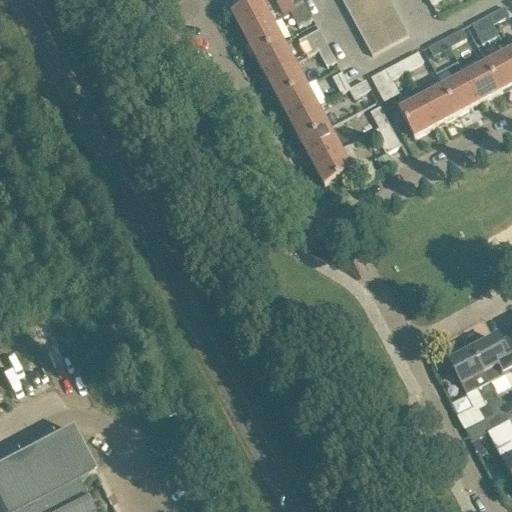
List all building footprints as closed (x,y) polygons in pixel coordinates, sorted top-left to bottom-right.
[(302,0),(290,0),(296,11),(305,6),(302,0)] [(355,0),(349,4),(355,15),(373,5),(370,0),(355,0)] [(382,0),(373,5),(379,16),(397,6),(394,0),(382,0)] [(233,16),(244,38),(273,23),(261,1),(233,16)] [(355,15),(361,25),(379,16),(373,5),(355,15)] [(305,6),(296,11),(291,14),(299,29),(314,21),(305,6)] [(379,16),(385,26),(403,16),(397,6),(379,16)] [(506,10),(489,18),(494,27),(510,19),(506,10)] [(361,25),(367,36),(385,26),(379,16),(361,25)] [(385,26),(390,36),(409,26),(403,16),(385,26)] [(489,18),(472,27),(483,47),(500,39),(489,18)] [(244,38),(256,59),(284,44),(273,23),(244,38)] [(367,36),(372,46),(390,36),(385,26),(367,36)] [(409,26),(390,36),(396,46),(414,36),(409,26)] [(466,31),(449,40),(454,49),(471,41),(466,31)] [(309,60),(321,54),(328,49),(319,32),(299,43),(309,60)] [(390,36),(372,46),(378,56),(396,46),(390,36)] [(454,49),(449,40),(432,48),(437,58),(454,49)] [(256,59),(267,81),(296,66),(284,44),(256,59)] [(328,49),(321,54),(329,68),(337,64),(328,49)] [(511,61),(509,55),(487,67),(502,95),(511,89),(511,61)] [(419,56),(399,66),(404,76),(424,65),(419,56)] [(480,107),(502,95),(482,58),(477,57),(472,60),(470,65),(460,69),(480,107)] [(267,81),(279,103),(307,88),(296,66),(267,81)] [(399,66),(372,81),(384,104),(400,96),(392,82),(404,76),(399,66)] [(459,118),(480,107),(460,69),(451,75),(455,84),(444,90),(459,118)] [(343,75),(333,80),(342,97),(350,93),(352,92),(343,75)] [(366,83),(352,92),(350,93),(355,101),(371,92),(366,83)] [(307,88),(279,103),(291,124),(319,109),(327,104),(316,84),(307,88)] [(444,90),(422,102),(437,130),(459,118),(444,90)] [(422,102),(392,117),(404,139),(412,135),(415,141),(437,130),(422,102)] [(291,124),(302,146),(330,131),(319,109),(291,124)] [(381,110),(371,115),(380,131),(389,126),(381,110)] [(389,126),(375,134),(386,156),(401,148),(389,126)] [(302,146),(314,168),(342,153),(330,131),(302,146)] [(342,153),(314,168),(325,189),(354,174),(342,153)] [(496,341),(473,353),(490,386),(511,374),(511,347),(511,346),(501,352),(496,341)] [(480,412),(486,423),(504,413),(499,402),(490,386),(473,353),(450,365),(468,398),(476,394),(485,409),(480,412)] [(433,364),(438,374),(451,367),(445,356),(433,362),(432,362),(433,364)] [(288,405),(296,419),(315,409),(307,395),(288,405)] [(486,423),(491,434),(510,424),(511,424),(507,417),(504,413),(486,423)] [(511,436),(511,427),(510,424),(491,434),(497,445),(506,440),(511,436)] [(113,511),(72,432),(0,469),(0,511),(113,511)]
